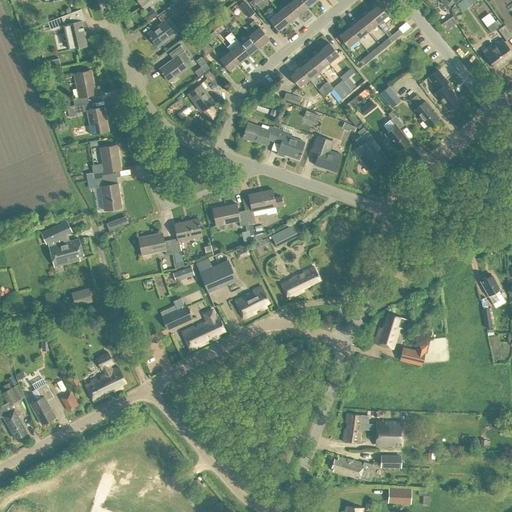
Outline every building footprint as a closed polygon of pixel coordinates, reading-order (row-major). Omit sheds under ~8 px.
[(162,23),(147,33),(157,47),(175,33),(178,30),(169,18),(173,14),(180,10),(186,5),(182,0),(178,0),(168,8),(169,9),(158,18),(162,23)] [(301,0),(292,0),(288,3),(298,15),(308,7),(301,0)] [(238,6),(248,18),(254,13),(244,1),(238,6)] [(288,3),(278,11),(288,23),(289,22),(290,22),(293,20),(293,19),(298,15),(288,3)] [(374,7),(368,12),(378,23),(385,32),(389,29),(382,20),(388,15),(378,4),(377,5),(376,3),(373,6),(374,7)] [(145,14),(149,20),(158,14),(155,7),(145,14)] [(83,16),(81,9),(49,22),(51,28),(64,25),(70,49),(87,45),(81,21),(80,17),(83,16)] [(288,23),(278,11),(269,19),(278,31),(288,23)] [(368,12),(358,20),(368,31),(378,23),(368,12)] [(223,24),(226,28),(237,20),(233,15),(223,24)] [(451,17),(440,24),(445,31),(455,24),(457,23),(453,18),(452,16),(451,17)] [(223,23),(220,19),(210,26),(214,31),(223,23)] [(358,39),(368,31),(358,20),(349,28),(358,39)] [(500,24),(497,20),(487,27),(491,33),(498,27),(498,26),(500,24)] [(506,41),(511,36),(511,35),(504,25),(498,30),(506,41)] [(249,35),(259,46),(269,38),(259,27),(249,35)] [(358,39),(349,28),(339,36),(348,47),(358,39)] [(389,38),(392,42),(402,34),(399,30),(389,38)] [(216,36),(213,32),(203,40),(206,44),(207,43),(216,36)] [(230,51),(239,62),(249,55),(239,43),(231,32),(225,37),(230,44),(227,47),(230,51)] [(249,35),(239,43),(249,55),(259,46),(249,35)] [(380,45),(383,49),(392,42),(389,38),(380,45)] [(511,52),(502,39),(493,46),(492,44),(482,51),(483,52),(495,69),(511,56),(511,52)] [(212,50),(207,43),(206,44),(203,40),(200,43),(205,56),(210,64),(214,61),(208,53),(212,50)] [(319,51),(329,63),(339,55),(329,43),(319,51)] [(183,51),(184,51),(180,45),(169,54),(173,59),(159,69),(169,82),(187,69),(193,64),(183,51)] [(370,53),(373,57),(383,49),(380,45),(370,53)] [(239,62),(230,51),(220,59),(229,71),(239,62)] [(319,51),(310,59),(319,71),(329,63),(319,51)] [(373,57),(370,53),(359,62),(362,66),(373,57)] [(47,61),(49,67),(60,65),(59,59),(47,61)] [(310,59),(300,67),(309,79),(313,83),(317,79),(314,75),(319,71),(310,59)] [(206,63),(201,67),(205,72),(209,68),(206,63)] [(309,79),(300,67),(290,75),(299,87),(309,79)] [(340,77),(344,81),(353,73),(350,69),(340,77)] [(449,82),(438,69),(429,77),(439,89),(434,93),(448,110),(450,108),(452,111),(457,106),(455,104),(459,101),(451,91),(452,91),(446,84),(449,82)] [(78,96),(73,98),(74,105),(88,103),(87,96),(96,94),(91,70),(74,74),(78,96)] [(212,74),(207,78),(208,79),(215,87),(220,83),(212,74)] [(351,81),(346,85),(351,90),(356,86),(351,81)] [(203,82),(190,92),(187,94),(194,103),(189,106),(196,115),(214,102),(204,89),(207,87),(203,82)] [(332,88),(333,89),(342,99),(347,94),(338,83),(332,88)] [(321,93),(324,97),(330,92),(333,89),(332,88),(330,85),(321,93)] [(388,87),(379,94),(391,108),(400,101),(388,87)] [(333,89),(330,92),(338,102),(342,99),(333,89)] [(285,93),(283,100),(298,105),(301,98),(285,93)] [(358,93),(349,101),(353,106),(362,98),(358,93)] [(423,102),(416,95),(409,100),(416,108),(414,110),(427,126),(438,117),(425,101),(423,102)] [(74,105),(67,107),(69,117),(77,115),(77,113),(87,111),(92,134),(108,130),(104,106),(89,109),(88,103),(74,105)] [(363,106),(360,109),(365,115),(368,112),(363,106)] [(269,114),(276,117),(278,110),(272,107),(269,114)] [(313,113),(310,121),(317,123),(319,116),(313,113)] [(355,125),(359,122),(352,113),(348,117),(355,125)] [(403,125),(395,115),(391,119),(389,120),(394,126),(385,134),(398,150),(409,141),(399,129),(403,125)] [(267,139),(274,141),(278,129),(269,126),(268,130),(247,122),(242,138),(250,140),(250,139),(265,144),(267,139)] [(361,135),(367,131),(363,127),(358,131),(361,135)] [(278,129),(274,141),(280,144),(276,154),(284,157),(285,154),(299,159),(305,142),(291,137),(292,134),(278,129)] [(367,131),(361,135),(355,140),(359,146),(353,151),(371,172),(384,162),(369,143),(374,139),(367,131)] [(333,141),(317,136),(311,154),(317,156),(314,164),(336,172),(342,155),(330,151),(333,141)] [(93,173),(94,180),(108,178),(107,171),(121,169),(117,145),(100,148),(102,163),(93,165),(94,172),(93,173)] [(108,178),(94,180),(95,188),(101,187),(104,210),(121,208),(117,184),(109,185),(108,178)] [(255,223),(254,217),(253,211),(275,206),(275,208),(283,206),(281,196),(274,198),(272,189),(248,194),(251,209),(245,211),(248,224),(255,223)] [(248,224),(245,211),(238,212),(236,203),(212,208),(216,226),(239,221),(240,226),(248,224)] [(119,218),(106,223),(109,230),(122,225),(119,218)] [(170,240),(173,254),(181,252),(179,240),(201,235),(198,218),(174,223),(177,239),(170,240)] [(79,239),(69,241),(67,233),(71,231),(67,222),(42,233),(46,242),(53,267),(80,260),(80,257),(83,256),(79,239)] [(270,235),(276,247),(298,236),(292,225),(270,235)] [(173,254),(170,240),(164,241),(162,233),(138,238),(142,255),(164,250),(166,255),(173,254)] [(195,263),(199,272),(212,266),(208,257),(195,263)] [(228,260),(199,272),(208,292),(236,280),(228,260)] [(185,277),(194,274),(191,266),(182,270),(185,277)] [(302,288),(320,279),(313,266),(292,277),(292,278),(281,284),(288,299),(303,291),(302,288)] [(500,290),(491,275),(480,281),(485,289),(484,289),(488,296),(489,296),(493,304),(502,298),(498,291),(500,290)] [(269,302),(261,286),(253,290),(254,291),(235,300),(244,319),(256,313),(255,310),(259,307),(261,310),(267,307),(265,304),(269,302)] [(88,288),(71,293),(74,302),(75,306),(92,301),(88,288)] [(187,305),(162,316),(167,329),(193,318),(187,305)] [(482,309),(485,328),(492,327),(489,312),(491,312),(491,307),(482,309)] [(218,316),(216,317),(213,310),(203,314),(206,321),(203,323),(203,322),(182,332),(190,350),(208,342),(207,339),(212,336),(213,340),(219,337),(218,334),(225,330),(218,316)] [(405,318),(387,312),(382,327),(379,326),(374,342),(392,348),(399,327),(402,328),(405,318)] [(103,332),(106,340),(114,337),(111,330),(103,332)] [(400,360),(421,366),(427,344),(417,342),(416,350),(403,347),(400,360)] [(114,363),(109,352),(97,358),(102,369),(103,368),(106,373),(91,380),(92,382),(88,384),(88,383),(86,384),(94,402),(109,395),(107,391),(112,388),(114,392),(122,388),(121,384),(126,381),(119,366),(113,369),(110,364),(114,363)] [(68,379),(73,390),(81,386),(76,375),(68,379)] [(13,376),(7,379),(11,386),(17,383),(13,376)] [(54,397),(46,384),(36,390),(40,398),(30,403),(42,425),(56,417),(47,400),(54,397)] [(28,433),(15,409),(13,409),(11,404),(20,400),(13,387),(4,392),(10,402),(0,406),(0,414),(1,416),(3,416),(15,440),(28,433)] [(60,396),(67,411),(79,404),(71,390),(60,396)] [(366,415),(345,412),(344,421),(347,422),(346,428),(343,427),(341,440),(361,443),(363,431),(360,430),(361,423),(365,424),(366,415)] [(402,445),(403,421),(377,420),(376,444),(402,445)] [(359,479),(364,463),(353,460),(352,462),(346,461),(347,458),(339,456),(338,459),(334,458),(332,467),(334,468),(333,471),(359,479)] [(380,456),(380,466),(400,467),(400,456),(380,456)] [(388,488),(387,502),(410,503),(411,489),(388,488)]
